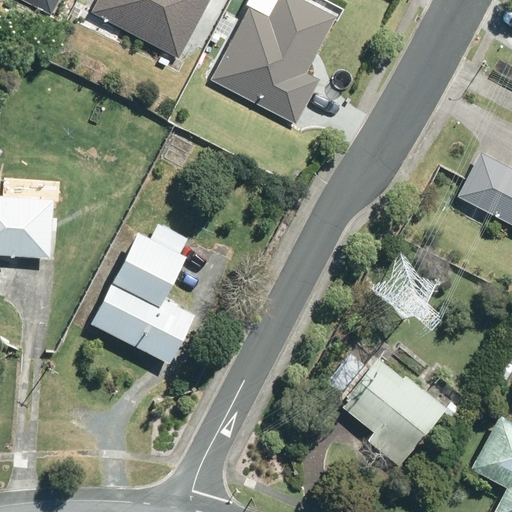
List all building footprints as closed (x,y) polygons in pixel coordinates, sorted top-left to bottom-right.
[(27,0),(54,14),(61,0),(27,0)] [(87,0),(99,6),(95,13),(182,59),(213,0),(87,0)] [(333,18),(295,0),(278,0),(269,20),(247,9),(210,87),(296,128),(318,82),(305,76),(333,18)] [(511,170),(479,154),(454,207),(511,234),(511,170)] [(19,196),(0,194),(0,253),(53,258),(58,199),(19,196)] [(115,280),(93,323),(171,363),(197,312),(168,297),(190,255),(180,251),(187,238),(159,224),(153,236),(143,231),(140,230),(115,280)] [(511,346),(509,345),(493,375),(507,382),(511,372),(511,346)] [(409,457),(411,458),(450,407),(408,375),(405,379),(387,365),(379,359),(376,363),(348,400),(349,401),(346,406),(344,408),(376,432),(368,442),(401,467),(403,465),(409,457)] [(451,394),(444,403),(455,411),(461,402),(451,394)] [(511,511),(511,422),(497,415),(469,467),(508,488),(495,511),(511,511)]
